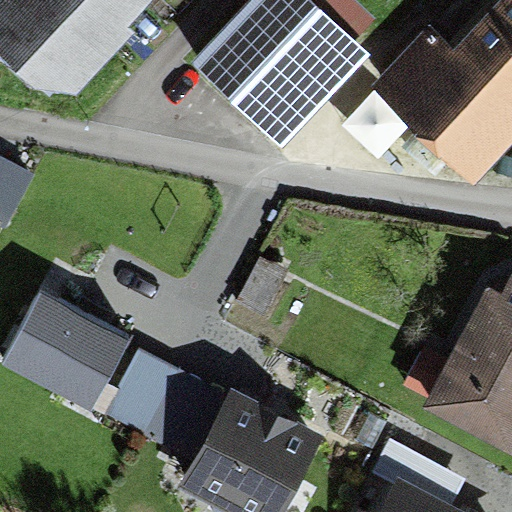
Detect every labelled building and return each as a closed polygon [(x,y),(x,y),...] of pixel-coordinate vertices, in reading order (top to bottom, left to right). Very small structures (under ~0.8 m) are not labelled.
[(110,26),(133,0),(0,0),(0,1),(0,16),(16,31),(14,50),(34,69),(74,74),(114,30),(110,26)] [(312,0),(250,0),(196,57),(269,127),(353,38),(312,0)] [(380,80),(460,154),(511,98),(511,0),(502,0),(456,49),(431,26),(380,80)] [(511,273),(500,296),(489,290),(432,398),(508,438),(511,430),(511,273)] [(128,333),(40,286),(2,357),(90,404),(128,333)] [(271,511),(314,435),(232,393),(187,476),(251,511),(271,511)] [(454,511),(398,482),(381,511),(454,511)]
